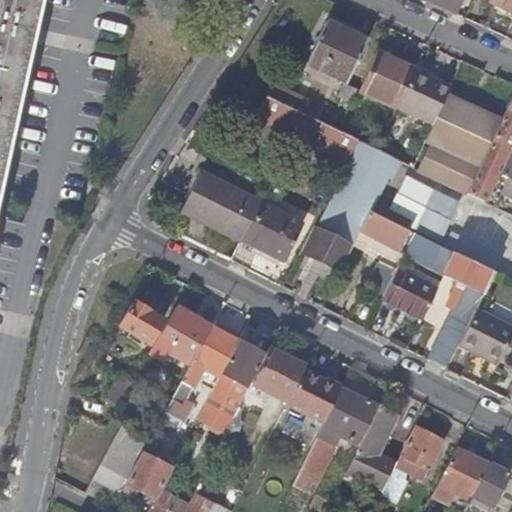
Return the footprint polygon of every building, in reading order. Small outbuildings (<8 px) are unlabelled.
[(0,0),(0,186),(42,0),(0,0)] [(419,0),(454,16),(460,0),(419,0)] [(511,0),(490,0),(489,4),(511,15),(511,0)] [(304,66),(345,84),(364,42),(324,23),(304,66)] [(358,93),(394,109),(412,70),(375,54),(358,93)] [(412,70),(394,109),(431,126),(445,96),(449,87),(412,70)] [(349,102),(354,92),(342,86),(337,97),(349,102)] [(511,94),(499,122),(464,195),(480,204),(511,138),(511,94)] [(428,145),(415,172),(464,195),(499,122),(445,96),(431,126),(423,143),(428,145)] [(345,161),(355,143),(339,135),(309,120),(311,114),(301,110),(298,116),(278,106),(264,99),(255,119),(292,136),(294,136),(345,161)] [(355,143),(345,161),(349,162),(315,231),(310,229),(297,253),(338,274),(357,234),(368,214),(385,179),(390,181),(398,164),(374,152),(355,143)] [(511,157),(509,156),(499,178),(505,180),(498,195),(511,201),(511,157)] [(308,183),(310,177),(301,173),(299,179),(308,183)] [(182,213),(239,243),(258,205),(200,175),(182,213)] [(258,205),(239,243),(278,263),(286,247),(289,248),(291,244),(288,243),(297,225),(258,205)] [(396,253),(406,233),(368,214),(357,234),(396,253)] [(472,244),(466,257),(492,269),(498,256),(472,244)] [(482,295),(492,275),(453,256),(443,275),(482,295)] [(424,312),(436,288),(397,267),(384,292),(424,312)] [(130,304),(115,327),(147,345),(161,323),(147,315),(146,309),(137,303),(132,305),(130,304)] [(166,356),(188,368),(209,330),(174,309),(157,338),(172,346),(166,356)] [(511,335),(511,328),(475,310),(457,347),(497,367),(511,335)] [(158,423),(153,433),(158,435),(163,427),(172,431),(173,430),(177,430),(179,425),(182,427),(189,412),(181,408),(190,390),(200,371),(217,380),(219,375),(236,343),(230,340),(233,334),(212,323),(209,330),(188,368),(179,384),(170,402),(162,416),(158,423)] [(230,340),(236,343),(239,338),(233,334),(230,340)] [(237,344),(220,376),(234,383),(245,389),(263,358),(237,344)] [(427,363),(445,372),(454,354),(437,346),(427,363)] [(248,385),(286,404),(301,373),(304,369),(267,350),(263,358),(248,385)] [(286,404),(281,412),(319,431),(338,392),(301,373),(286,404)] [(217,380),(208,395),(211,397),(223,403),(234,383),(220,376),(219,375),(217,380)] [(104,399),(117,407),(129,385),(118,378),(104,399)] [(205,438),(218,445),(246,390),(245,389),(234,383),(223,403),(205,438)] [(319,431),(292,485),(310,494),(324,465),(336,444),(334,443),(339,434),(358,444),(375,410),(339,391),(338,392),(319,431)] [(223,403),(211,397),(192,431),(205,438),(223,403)] [(358,444),(339,482),(376,501),(391,472),(371,463),(393,419),(375,410),(358,444)] [(376,501),(375,504),(392,511),(410,478),(422,484),(442,445),(412,429),(391,472),(376,501)] [(128,466),(130,467),(136,447),(111,439),(97,485),(120,491),(128,466)] [(454,450),(429,498),(446,507),(451,496),(466,504),(485,466),(454,450)] [(167,470),(141,455),(121,492),(134,499),(137,493),(151,500),(167,470)] [(462,511),(475,511),(477,510),(472,507),(473,506),(476,508),(478,504),(489,509),(505,475),(485,466),(466,504),(462,511)] [(182,511),(221,511),(191,496),(182,511)] [(451,496),(446,507),(456,511),(462,511),(466,504),(451,496)]
